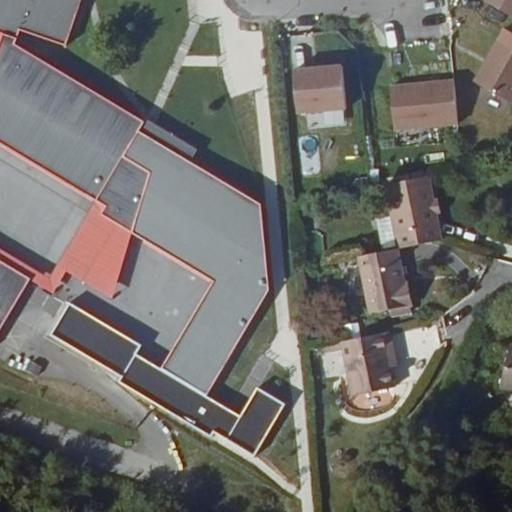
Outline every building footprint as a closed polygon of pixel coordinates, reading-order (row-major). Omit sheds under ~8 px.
[(137,131),(142,122),(12,45),(18,29),(63,45),(79,0),(0,0),(0,31),(2,33),(0,37),(0,142),(93,199),(104,205),(99,213),(130,231),(148,172),(121,156),(137,131)] [(511,0),(496,0),(511,8),(511,0)] [(511,93),(511,43),(498,35),(475,75),(511,95),(511,93)] [(343,58),(294,63),(298,105),(347,101),(343,58)] [(458,118),(455,75),(391,80),(394,123),(458,118)] [(339,121),(324,122),(326,151),(341,150),(339,121)] [(259,203),(137,131),(121,156),(148,172),(130,231),(214,279),(161,368),(207,396),(267,294),(259,203)] [(429,171),(387,180),(389,190),(431,181),(429,171)] [(431,181),(389,190),(394,214),(398,244),(442,236),(431,181)] [(0,249),(0,261),(26,278),(52,294),(65,272),(110,299),(130,231),(99,213),(104,205),(93,199),(46,277),(0,249)] [(379,216),(384,247),(398,244),(394,214),(379,216)] [(323,256),(322,232),(304,233),(306,257),(323,256)] [(415,299),(414,296),(411,278),(405,279),(398,244),(384,247),(362,251),(370,290),(373,307),(415,299)] [(0,320),(26,278),(0,261),(0,320)] [(355,389),(396,381),(392,362),(389,346),(394,345),(390,327),(344,336),(346,344),(355,389)] [(346,344),(344,336),(319,341),(321,349),(346,344)] [(389,346),(392,362),(397,361),(394,345),(389,346)]
